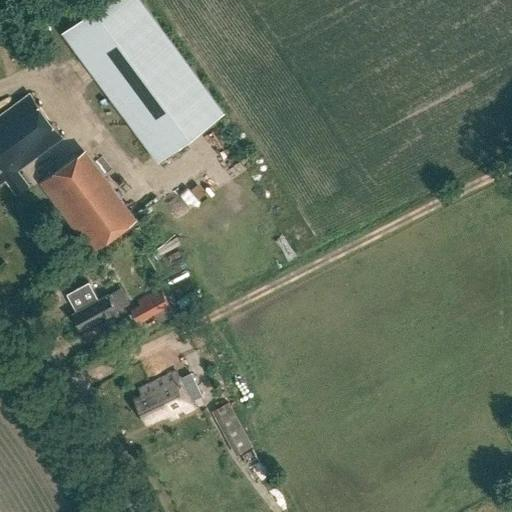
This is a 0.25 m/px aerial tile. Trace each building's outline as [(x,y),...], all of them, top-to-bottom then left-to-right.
[(224,112),(191,67),(141,0),(103,0),(62,31),(158,161),(224,112)] [(0,182),(6,179),(16,194),(28,185),(17,170),(62,137),(30,93),(0,115),(0,182)] [(40,182),(91,252),(129,224),(78,154),(40,182)] [(89,281),(67,293),(77,311),(74,312),(73,313),(75,316),(74,320),(77,324),(80,326),(82,329),(83,329),(83,328),(102,318),(104,323),(119,314),(117,310),(129,304),(120,288),(108,295),(108,294),(99,299),(89,281)] [(131,310),(137,321),(138,321),(169,304),(160,288),(148,295),(151,299),(131,310)] [(147,422),(167,413),(170,419),(194,407),(177,371),(140,389),(143,396),(136,399),(135,399),(146,423),(147,423),(147,422)] [(252,446),(228,403),(217,409),(241,453),(252,446)]
